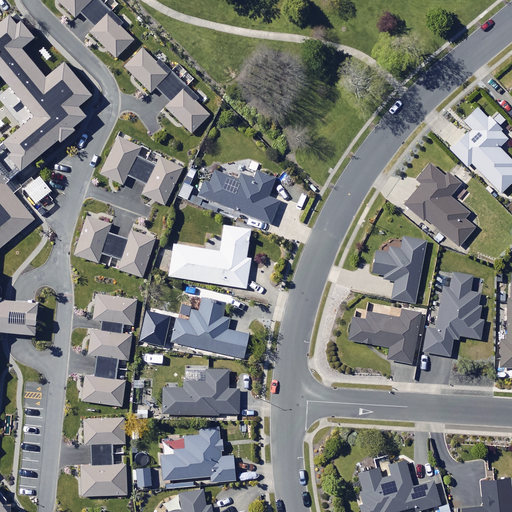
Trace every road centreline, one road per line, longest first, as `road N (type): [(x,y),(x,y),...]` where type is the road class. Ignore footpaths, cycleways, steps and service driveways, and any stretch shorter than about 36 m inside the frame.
road 1 (residential): [(287,400),(300,308),(344,198),(415,103),(511,21)]
road 2 (residential): [(511,412),(287,400)]
